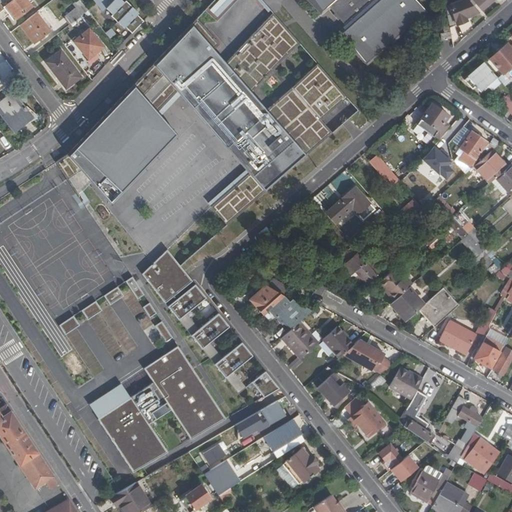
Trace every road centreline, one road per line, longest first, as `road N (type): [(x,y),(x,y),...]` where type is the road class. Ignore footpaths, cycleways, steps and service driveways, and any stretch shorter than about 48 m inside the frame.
road 1 (residential): [(388,511),(202,278),(435,79)]
road 2 (unknown): [(0,283),(71,392),(95,388),(149,349)]
road 3 (residential): [(511,405),(328,302)]
road 4 (residential): [(7,383),(89,511)]
road 5 (residential): [(67,123),(172,14)]
